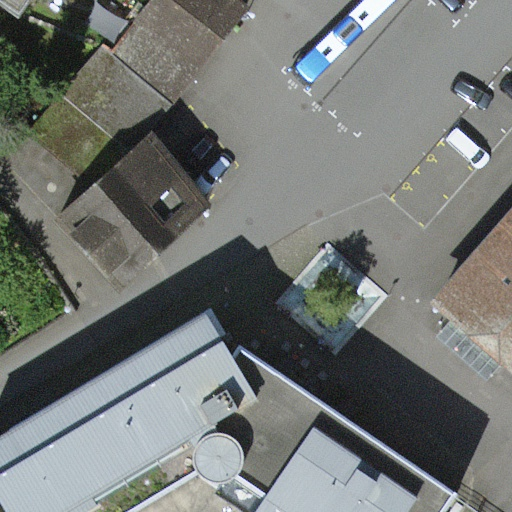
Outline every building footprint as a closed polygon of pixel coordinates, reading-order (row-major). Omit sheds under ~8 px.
[(0,0),(0,3),(16,16),(25,0),(0,0)] [(245,11),(231,0),(156,0),(112,56),(170,103),(245,11)] [(148,139),(57,219),(121,288),(202,206),(148,139)] [(511,202),(430,297),(451,316),(504,363),(511,369),(511,202)] [(153,346),(0,439),(0,501),(6,511),(137,511),(199,476),(250,511),(445,511),(455,498),(340,418),(238,347),(231,357),(219,339),(226,336),(210,311),(153,346)] [(451,316),(435,336),(487,382),(504,363),(451,316)]
